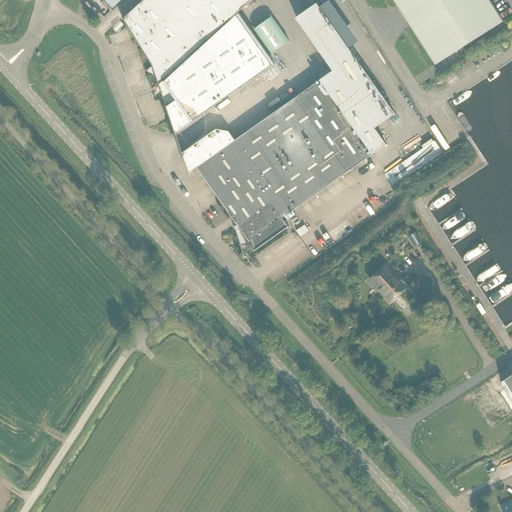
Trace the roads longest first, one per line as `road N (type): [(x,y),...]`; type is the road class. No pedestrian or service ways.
road 1 (unclassified): [(466,511),(164,184),(92,35),(47,14)]
road 2 (secondary): [(409,511),(193,281)]
road 3 (unclassified): [(28,511),(145,334),(193,281)]
road 4 (secondary): [(193,281),(9,69)]
road 5 (unclassified): [(449,136),(359,0)]
